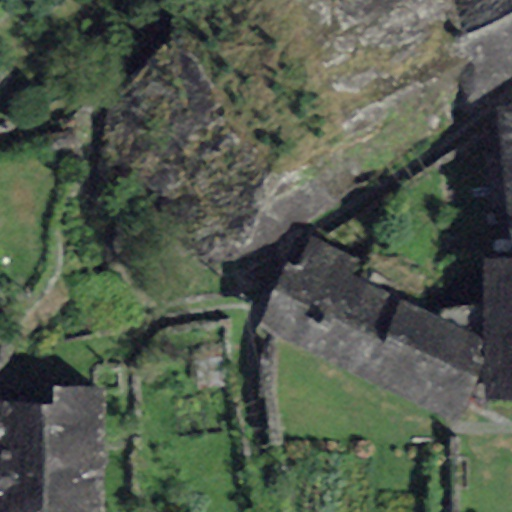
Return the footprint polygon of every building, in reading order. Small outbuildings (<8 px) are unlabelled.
[(511,16),(503,0),(453,0),(470,31),(442,46),(469,97),(511,74),(511,16)] [(511,0),(503,0),(511,16),(511,0)] [(511,105),(494,107),(501,178),(511,177),(511,105)] [(511,250),(511,177),(501,178),(508,251),(511,250)] [(479,367),(478,340),(349,279),(360,263),(305,236),(257,328),(453,422),(479,367)] [(511,260),(482,261),(486,401),(511,400),(511,260)] [(52,404),(0,402),(0,511),(101,511),(102,385),(52,384),(52,404)]
